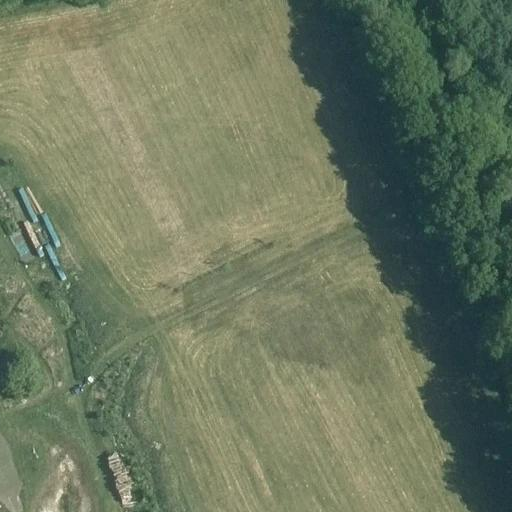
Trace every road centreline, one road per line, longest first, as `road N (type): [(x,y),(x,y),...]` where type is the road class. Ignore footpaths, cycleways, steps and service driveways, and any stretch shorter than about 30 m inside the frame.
road 1 (track): [(64,374),(360,230),(403,227),(451,249)]
road 2 (track): [(511,390),(346,0)]
